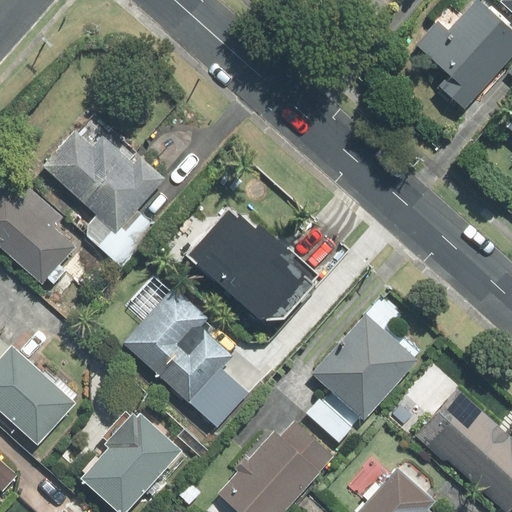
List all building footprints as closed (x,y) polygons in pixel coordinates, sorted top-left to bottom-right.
[(511,8),(503,0),(465,0),(425,39),(451,65),(437,79),(462,105),(511,56),(511,8)] [(168,177),(94,109),(44,163),(112,225),(97,241),(125,266),(161,228),(139,208),(168,177)] [(511,123),(503,134),(511,141),(511,123)] [(15,169),(0,184),(0,244),(41,283),(80,241),(57,220),(64,213),(15,169)] [(328,274),(240,196),(190,252),(277,330),(328,274)] [(211,313),(178,284),(128,341),(219,420),(249,386),(228,367),(241,351),(205,320),(211,313)] [(309,363),(364,415),(423,355),(368,302),(309,363)] [(0,328),(0,403),(40,439),(77,398),(0,328)] [(445,400),(416,432),(505,511),(507,511),(511,506),(511,428),(471,392),(455,409),(445,400)] [(186,443),(141,405),(87,468),(131,507),(186,443)] [(223,484),(252,511),(283,511),(338,453),(291,411),(223,484)] [(0,453),(0,484),(4,488),(19,471),(0,453)] [(354,511),(438,511),(432,506),(442,495),(402,459),(354,511)] [(74,511),(59,498),(45,511),(74,511)]
